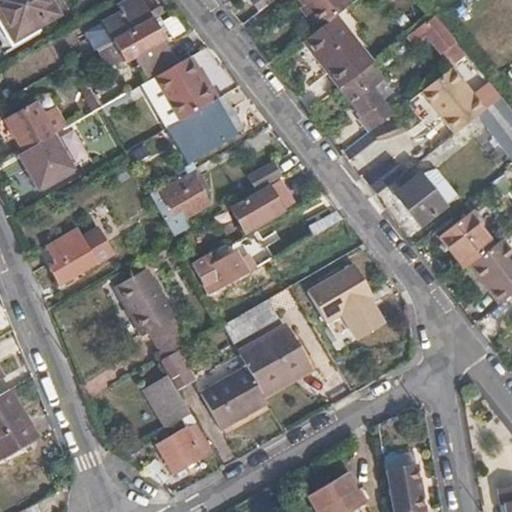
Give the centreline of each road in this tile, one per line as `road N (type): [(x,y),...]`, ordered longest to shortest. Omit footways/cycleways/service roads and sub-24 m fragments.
road 1 (residential): [(467,343),(194,0)]
road 2 (residential): [(0,246),(107,511)]
road 3 (residential): [(425,375),(196,511)]
road 4 (residential): [(425,375),(451,511)]
